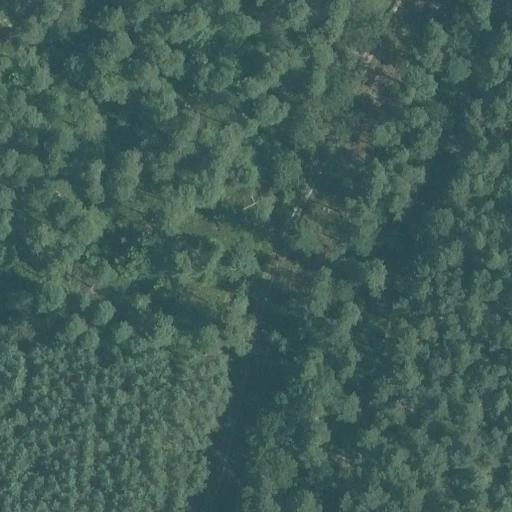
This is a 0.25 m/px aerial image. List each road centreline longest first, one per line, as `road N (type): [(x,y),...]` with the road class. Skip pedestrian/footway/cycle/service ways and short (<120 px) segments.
road 1 (track): [(194,511),(379,0)]
road 2 (track): [(504,0),(333,511)]
